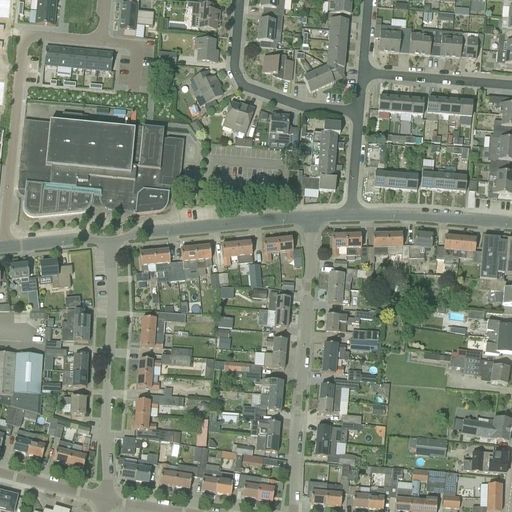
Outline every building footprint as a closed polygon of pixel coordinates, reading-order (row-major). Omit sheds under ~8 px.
[(10,1),(0,0),(0,18),(3,18),(8,19),(10,1)] [(48,0),(38,0),(37,12),(56,14),(57,1),(48,0)] [(137,13),(138,0),(135,0),(126,0),(126,5),(122,5),(120,18),(153,21),(154,14),(137,13)] [(285,1),(278,0),(260,0),(260,10),(263,10),(262,16),(282,17),(283,18),(285,1)] [(511,2),(507,2),(507,3),(503,2),(502,8),(509,9),(508,20),(511,20),(511,2)] [(214,6),(199,5),(187,4),(186,10),(191,10),(191,17),(200,18),(199,31),(216,32),(217,19),(219,20),(219,13),(214,13),(214,6)] [(327,21),(330,21),(347,23),(347,17),(350,17),(351,6),(335,5),(327,4),(326,16),(328,16),(327,21)] [(55,28),(56,14),(37,12),(36,26),(55,28)] [(423,22),(431,23),(431,15),(423,15),(423,22)] [(282,17),(262,16),(262,22),(259,21),(258,32),(274,34),(280,35),(282,17)] [(152,29),(153,21),(120,18),(119,32),(123,32),(123,38),(135,39),(136,27),(152,29)] [(501,37),(504,37),(511,37),(511,20),(508,20),(507,31),(501,31),(501,37)] [(347,23),(330,21),(329,30),(347,32),(347,23)] [(378,54),(388,55),(390,28),(380,27),(381,21),(376,21),(374,40),(379,41),(378,54)] [(400,30),(400,29),(390,28),(388,55),(398,56),(399,42),(405,43),(406,30),(400,30)] [(346,40),(347,32),(329,30),(329,39),(346,40)] [(409,57),(419,57),(420,37),(410,36),(411,31),(406,30),(405,43),(410,43),(409,57)] [(280,35),(274,34),(258,32),(257,43),(260,44),(259,49),(276,51),(276,45),(279,45),(280,35)] [(421,32),(419,57),(429,58),(430,45),(435,45),(436,33),(421,32)] [(452,34),(442,33),(436,33),(435,45),(440,46),(439,59),(449,60),(452,34)] [(461,47),(466,48),(466,41),(467,41),(467,35),(452,34),(449,60),(460,61),(461,47)] [(482,37),(477,36),(476,42),(467,41),(466,41),(466,48),(465,61),(475,62),(476,49),(481,49),(482,37)] [(498,37),(497,54),(511,55),(511,37),(504,37),(501,37),(498,37)] [(345,49),(346,40),(329,39),(328,47),(345,49)] [(213,58),(215,43),(195,41),(194,51),(198,52),(197,63),(216,65),(217,58),(213,58)] [(44,67),(58,68),(59,49),(46,47),(44,67)] [(344,58),(345,49),(328,47),(327,56),(344,58)] [(59,49),(58,68),(71,69),(73,50),(59,49)] [(71,69),(84,70),(86,51),(73,50),(71,69)] [(86,51),(84,70),(97,72),(99,53),(86,51)] [(99,53),(97,72),(111,73),(113,54),(99,53)] [(511,55),(497,54),(495,71),(511,72),(511,55)] [(175,56),(158,55),(157,66),(158,66),(167,67),(174,67),(175,56)] [(344,58),(327,56),(326,69),(343,81),(344,80),(344,78),(341,78),(342,70),(343,70),(344,58)] [(291,84),(292,64),(285,63),(286,58),(275,57),(275,59),(263,58),(262,75),(274,76),(274,79),(283,82),(283,83),(291,84)] [(343,82),(343,81),(326,69),(318,72),(325,88),(333,85),(333,83),(339,80),(341,83),(343,82)] [(325,88),(318,72),(310,76),(317,92),(325,88)] [(211,80),(208,74),(190,82),(196,94),(193,96),(199,109),(203,107),(204,107),(222,98),(216,86),(218,85),(214,78),(211,80)] [(309,95),(316,92),(317,92),(310,76),(302,80),(309,95)] [(378,114),(389,115),(390,99),(379,98),(378,114)] [(401,100),(390,99),(389,115),(400,116),(401,100)] [(499,111),(499,117),(511,117),(511,106),(504,106),(505,100),(489,99),(488,105),(494,106),(494,110),(499,111)] [(412,101),(401,100),(400,116),(411,116),(412,101)] [(426,116),(437,117),(439,101),(427,100),(426,116)] [(412,101),(411,116),(422,117),(423,102),(412,101)] [(450,102),(439,101),(437,117),(448,118),(450,102)] [(461,103),(450,102),(448,118),(459,118),(460,119),(461,103)] [(461,103),(460,119),(471,119),(472,104),(461,103)] [(246,132),(253,111),(244,107),(243,109),(231,105),(222,129),(232,132),(233,127),(240,130),(238,135),(244,137),(246,132)] [(168,204),(168,202),(169,188),(179,189),(183,142),(166,140),(166,141),(163,140),(163,131),(134,128),(134,132),(80,126),(81,117),(62,115),(61,125),(49,123),(49,125),(47,125),(24,122),(17,192),(18,192),(18,191),(25,192),(23,208),(23,209),(23,210),(24,212),(24,213),(25,214),(25,215),(26,216),(27,217),(28,218),(29,218),(30,219),(32,219),(33,219),(34,219),(80,215),(81,214),(83,214),(84,213),(85,213),(86,212),(88,211),(89,210),(89,209),(90,208),(91,206),(102,207),(103,208),(104,209),(105,210),(106,210),(107,211),(108,211),(110,212),(133,214),(133,215),(134,216),(135,216),(136,216),(159,214),(160,214),(161,213),(162,212),(163,212),(164,211),(165,210),(166,209),(167,208),(167,206),(167,205),(168,204)] [(287,132),(289,118),(280,117),(280,116),(273,115),(273,116),(271,116),(270,128),(269,135),(275,136),(275,143),(287,144),(286,147),(289,147),(290,133),(287,132)] [(493,123),(492,133),(507,135),(507,129),(511,129),(511,117),(499,117),(502,117),(501,123),(493,123)] [(191,126),(197,136),(203,132),(196,123),(191,126)] [(323,136),(336,137),(339,137),(340,125),(324,124),(323,135),(323,136)] [(289,147),(297,148),(299,132),(291,131),(290,133),(289,147)] [(489,137),(488,150),(511,151),(511,140),(506,140),(507,135),(492,133),(492,137),(489,137)] [(312,146),(343,148),(343,145),(336,145),(336,137),(323,136),(323,135),(313,134),(312,146)] [(252,142),(244,141),(243,148),(243,149),(251,150),(252,142)] [(311,157),(335,159),(335,151),(343,151),(343,148),(312,146),(311,157)] [(460,160),(467,161),(468,151),(461,150),(461,157),(460,160)] [(511,163),(511,151),(488,150),(487,163),(489,163),(489,167),(505,168),(506,163),(511,163)] [(310,168),(341,171),(341,168),(334,168),(335,159),(311,157),(310,168)] [(379,195),(379,191),(380,175),(383,175),(384,166),(377,166),(377,170),(368,169),(366,194),(373,195),(372,196),(373,196),(373,195),(379,195)] [(489,167),(488,184),(491,184),(511,186),(511,174),(505,174),(505,168),(489,167)] [(310,168),(309,180),(333,181),(333,173),(341,174),(341,171),(310,168)] [(420,191),(431,192),(432,176),(433,169),(422,169),(420,191)] [(442,193),(453,194),(455,178),(455,170),(444,169),(444,177),(442,193)] [(383,175),(380,175),(379,191),(391,192),(393,176),(383,175)] [(391,192),(404,193),(405,177),(393,176),(391,192)] [(442,193),(444,177),(432,176),(431,192),(442,193)] [(404,193),(416,194),(417,178),(405,177),(404,193)] [(453,194),(465,195),(466,179),(455,178),(453,194)] [(304,191),(318,192),(334,194),(335,182),(333,181),(309,180),(301,179),(297,179),(297,185),(300,185),(300,188),(304,188),(304,191)] [(476,194),(477,183),(469,182),(468,194),(476,194)] [(511,186),(491,184),(491,191),(487,191),(487,195),(496,196),(511,197),(511,186)] [(401,261),(408,261),(407,248),(402,248),(401,235),(387,236),(387,257),(401,257),(401,261)] [(346,250),(346,258),(360,258),(360,266),(366,266),(367,266),(367,249),(360,249),(360,236),(346,237),(346,250)] [(387,257),(387,236),(372,236),(372,249),(367,249),(367,266),(366,266),(366,273),(372,274),(373,265),(374,265),(373,257),(387,257)] [(414,248),(407,248),(408,261),(412,261),(423,261),(424,250),(430,250),(431,237),(415,236),(414,248)] [(338,258),(338,250),(346,250),(346,237),(331,237),(331,251),(332,250),(332,258),(338,258)] [(444,259),(458,260),(459,240),(445,238),(443,251),(444,251),(444,259)] [(511,241),(507,241),(507,244),(499,243),(499,240),(482,238),(482,241),(481,254),(480,266),(478,282),(501,284),(502,276),(511,277),(511,241)] [(276,241),(278,255),(286,254),(287,262),(293,261),(292,253),(291,240),(276,241)] [(480,266),(481,254),(474,253),(475,241),(459,240),(458,260),(472,261),(471,265),(480,266)] [(269,256),(278,255),(276,241),(262,243),(263,256),(264,256),(264,264),(270,263),(269,256)] [(246,266),(252,265),(251,257),(250,244),(236,245),(237,259),(238,267),(246,266)] [(237,259),(236,245),(221,247),(222,260),(223,260),(223,268),(229,267),(229,260),(237,259)] [(196,271),(204,270),(211,269),(210,261),(209,248),(194,249),(196,271)] [(182,272),(189,271),(196,271),(194,249),(180,251),(181,264),(175,264),(177,283),(183,283),(182,272)] [(177,283),(175,264),(169,265),(168,252),(153,253),(155,267),(156,275),(164,274),(169,273),(170,284),(177,283)] [(141,268),(142,275),(147,275),(147,267),(155,267),(153,253),(139,255),(140,268),(141,268)] [(56,269),(56,263),(40,265),(41,279),(51,278),(52,290),(70,289),(69,277),(72,277),(71,268),(56,269)] [(28,280),(27,266),(10,268),(11,282),(21,281),(22,294),(37,293),(35,280),(28,280)] [(259,268),(248,269),(249,281),(250,291),(261,290),(259,268)] [(356,272),(356,280),(372,281),(372,274),(366,273),(356,272)] [(227,275),(218,276),(219,288),(228,287),(227,275)] [(393,275),(382,277),(384,287),(394,285),(404,284),(403,277),(394,278),(393,275)] [(329,276),(328,291),(349,292),(350,285),(350,277),(329,276)] [(272,279),(262,280),(263,289),(273,288),(272,279)] [(502,307),(511,307),(511,290),(505,290),(505,284),(501,284),(478,282),(477,292),(494,294),(503,294),(502,305),(502,307)] [(293,293),(293,285),(282,284),(282,292),(293,293)] [(233,300),(233,289),(220,289),(220,300),(233,300)] [(252,291),(252,300),(265,301),(266,292),(252,291)] [(349,300),(349,292),(328,291),(327,305),(348,307),(349,300)] [(275,314),(288,315),(289,300),(276,299),(276,295),(269,295),(268,313),(275,314)] [(73,300),(60,301),(61,311),(74,310),(73,300)] [(62,324),(61,331),(88,332),(89,319),(80,319),(80,312),(67,312),(66,324),(62,324)] [(267,328),(287,330),(288,315),(275,314),(268,313),(267,328)] [(373,322),(374,316),(354,313),(354,320),(373,322)] [(483,321),(484,314),(468,313),(467,320),(483,321)] [(407,328),(418,328),(419,315),(408,314),(407,328)] [(170,324),(184,325),(185,317),(170,316),(170,324)] [(346,318),(326,316),(325,333),(337,334),(345,334),(345,325),(346,325),(346,318)] [(141,335),(163,336),(164,328),(164,322),(155,321),(142,320),(141,335)] [(218,320),(217,330),(231,331),(232,321),(218,320)] [(488,339),(511,341),(511,327),(500,326),(500,324),(487,323),(486,339),(488,339)] [(88,345),(88,332),(61,331),(61,343),(73,344),(88,345)] [(365,343),(365,333),(352,332),(351,342),(365,343)] [(163,344),(162,344),(163,336),(141,335),(140,349),(153,350),(162,351),(163,344)] [(497,354),(511,355),(511,341),(488,339),(487,346),(485,346),(484,356),(497,357),(497,354)] [(229,341),(219,340),(218,351),(228,352),(229,341)] [(272,356),(285,357),(286,342),(273,341),(273,342),(265,341),(265,348),(272,348),(272,356)] [(377,343),(365,343),(351,342),(350,341),(349,353),(376,355),(377,343)] [(60,344),(50,343),(45,343),(44,351),(45,351),(60,352),(60,344)] [(324,345),(322,360),(336,361),(336,354),(344,355),(345,347),(324,345)] [(479,363),(480,359),(480,355),(465,353),(464,360),(479,363)] [(0,397),(12,398),(15,356),(0,355),(0,397)] [(271,371),(284,372),(285,357),(272,356),(264,355),(263,369),(271,370),(271,371)] [(30,414),(37,416),(40,416),(41,397),(40,397),(42,357),(15,356),(12,395),(12,398),(0,397),(0,406),(9,409),(17,411),(24,413),(30,414)] [(66,366),(66,373),(86,374),(87,359),(74,358),(74,359),(66,359),(66,366)] [(173,358),(172,368),(189,369),(190,359),(173,358)] [(336,361),(322,360),(321,375),(342,377),(343,369),(335,369),(336,361)] [(490,385),(506,387),(508,371),(494,369),(495,365),(479,363),(464,360),(463,371),(462,376),(490,380),(490,385)] [(152,369),(160,370),(160,363),(152,362),(139,361),(138,376),(141,376),(151,377),(152,369)] [(248,374),(249,366),(224,364),(224,373),(232,374),(232,372),(248,374)] [(85,389),(86,374),(66,373),(65,381),(65,387),(72,388),(85,389)] [(348,373),(347,383),(359,384),(360,374),(348,373)] [(269,397),(281,399),(282,384),(270,383),(270,384),(260,383),(260,376),(243,375),(243,383),(254,384),(254,387),(261,388),(261,389),(269,390),(269,397)] [(150,391),(158,392),(159,386),(151,385),(151,377),(141,376),(138,376),(137,390),(150,391)] [(387,387),(374,386),(374,394),(386,395),(387,387)] [(333,388),(320,387),(319,402),(340,404),(341,390),(333,389),(333,388)] [(267,412),(280,413),(281,399),(269,397),(268,405),(260,405),(259,411),(267,412)] [(163,407),(187,409),(187,400),(183,400),(163,399),(163,407)] [(84,417),(85,400),(71,400),(71,401),(63,400),(62,407),(70,407),(69,416),(84,417)] [(135,417),(156,419),(157,411),(157,405),(149,404),(149,403),(136,402),(135,417)] [(340,404),(319,402),(318,417),(330,418),(330,417),(338,418),(340,404)] [(198,409),(200,411),(203,413),(206,411),(207,408),(205,405),(203,404),(199,405),(198,409)] [(382,418),(383,408),(372,407),(371,417),(382,418)] [(42,416),(52,419),(54,411),(44,408),(42,416)] [(255,418),(256,409),(242,408),(241,416),(255,418)] [(9,409),(4,426),(12,428),(17,411),(9,409)] [(19,429),(22,419),(24,413),(17,411),(12,428),(19,429)] [(29,421),(30,414),(24,413),(22,419),(29,421)] [(241,416),(238,416),(237,423),(250,424),(254,425),(255,418),(241,416)] [(148,426),(148,418),(156,419),(135,417),(134,432),(147,433),(147,432),(155,433),(156,427),(148,426)] [(360,426),(361,419),(342,417),(341,425),(353,426),(356,426),(358,426),(360,426)] [(508,444),(510,433),(511,422),(494,420),(493,427),(463,422),(455,421),(454,424),(453,432),(457,432),(461,433),(461,435),(461,436),(490,441),(508,444)] [(53,439),(60,441),(62,429),(69,431),(71,425),(58,422),(56,428),(53,439)] [(249,438),(257,439),(278,440),(279,425),(266,424),(266,426),(254,425),(250,424),(249,438)] [(341,425),(341,432),(352,433),(353,432),(353,426),(341,425)] [(49,426),(46,437),(53,439),(56,428),(49,426)] [(90,431),(80,428),(78,428),(77,434),(88,437),(90,431)] [(317,429),(315,443),(336,445),(337,430),(317,429)] [(12,453),(27,457),(32,437),(17,433),(12,453)] [(158,444),(173,444),(174,434),(168,434),(162,433),(159,433),(158,444)] [(27,457),(41,461),(47,440),(40,439),(38,446),(30,444),(32,437),(27,457)] [(122,450),(134,451),(135,440),(122,439),(122,450)] [(277,455),(278,440),(257,439),(256,446),(256,452),(264,453),(264,454),(277,455)] [(205,449),(206,441),(196,440),(196,448),(205,449)] [(408,450),(416,451),(415,456),(445,459),(446,444),(409,440),(408,450)] [(58,443),(53,464),(68,467),(72,451),(63,449),(64,445),(58,443)] [(335,453),(336,445),(315,443),(314,458),(327,459),(327,458),(335,459),(336,453),(335,453)] [(86,458),(88,448),(82,446),(82,449),(73,447),(72,451),(68,467),(82,471),(86,458)] [(252,458),(253,450),(232,446),(231,454),(235,455),(252,458)] [(196,480),(202,481),(200,493),(215,495),(218,475),(204,473),(208,452),(201,451),(198,469),(198,470),(196,480)] [(239,475),(241,458),(236,457),(236,456),(221,454),(220,460),(235,462),(233,474),(239,475)] [(462,473),(505,476),(507,457),(472,454),(471,463),(463,463),(462,473)] [(136,469),(134,483),(148,485),(150,467),(156,468),(158,457),(152,457),(151,464),(137,462),(136,469)] [(354,459),(354,458),(338,457),(338,466),(353,468),(354,467),(359,468),(359,460),(354,459)] [(123,467),(124,461),(118,460),(117,467),(122,468),(120,481),(134,483),(136,469),(123,467)] [(159,487),(174,489),(176,476),(167,475),(168,467),(162,466),(161,474),(159,487)] [(176,476),(174,489),(189,491),(191,479),(196,480),(198,470),(177,467),(176,476)] [(348,483),(349,472),(348,472),(348,468),(341,467),(341,483),(348,483)] [(380,476),(384,476),(383,489),(390,490),(391,481),(392,471),(381,470),(380,476)] [(392,471),(391,481),(402,481),(403,471),(392,471)] [(356,484),(357,473),(349,472),(348,483),(356,484)] [(419,484),(425,484),(426,474),(413,472),(412,483),(419,484)] [(425,494),(426,494),(444,495),(445,475),(426,474),(425,484),(425,494)] [(227,476),(218,475),(215,495),(230,498),(232,485),(233,477),(227,476)] [(456,476),(445,475),(444,495),(443,499),(454,500),(456,476)] [(241,499),(257,502),(258,488),(250,487),(251,479),(245,478),(244,486),(243,486),(241,499)] [(258,488),(257,502),(272,504),(274,483),(268,482),(267,490),(258,488)] [(409,511),(435,511),(436,501),(425,500),(424,503),(417,502),(419,484),(412,483),(411,492),(409,511)] [(310,506),(325,508),(326,494),(317,493),(318,486),(311,485),(310,506)] [(325,508),(340,509),(342,488),(335,488),(326,487),(326,494),(325,508)] [(487,487),(487,500),(500,501),(501,487),(487,487)] [(367,511),(368,498),(359,497),(360,489),(354,489),(352,510),(367,511)] [(378,491),(368,490),(368,498),(367,511),(374,511),(382,511),(384,491),(378,491)] [(409,511),(411,492),(403,491),(403,494),(397,494),(396,501),(394,511),(409,511)] [(0,511),(3,511),(13,511),(17,498),(0,493),(0,511)] [(454,500),(443,499),(442,510),(458,511),(459,500),(454,500)] [(499,511),(500,501),(487,500),(487,509),(471,508),(471,511),(499,511)]
